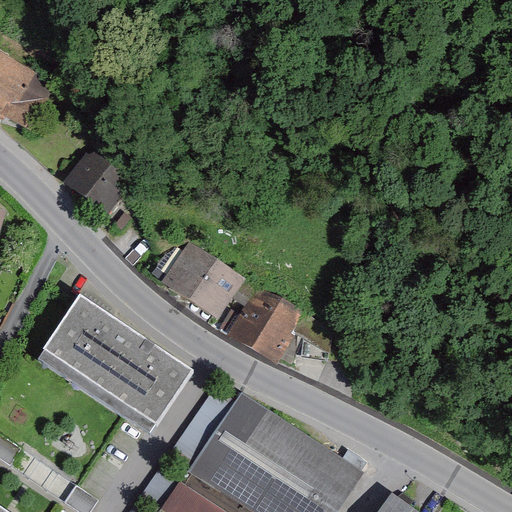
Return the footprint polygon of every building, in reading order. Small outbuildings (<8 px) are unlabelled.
[(0,80),(11,55),(0,49),(0,80)] [(64,88),(11,55),(0,80),(0,109),(44,132),(64,88)] [(116,170),(99,156),(75,184),(115,218),(140,189),(131,182),(136,176),(122,164),(116,170)] [(252,278),(197,245),(172,288),(227,320),(252,278)] [(286,312),(259,297),(238,335),(264,351),(286,312)] [(201,375),(88,300),(50,357),(163,433),(201,375)] [(286,312),(264,351),(286,363),(295,349),(315,360),(328,336),(286,312)] [(257,511),(338,511),(365,472),(248,397),(198,474),(257,511)] [(413,511),(394,497),(382,511),(413,511)]
